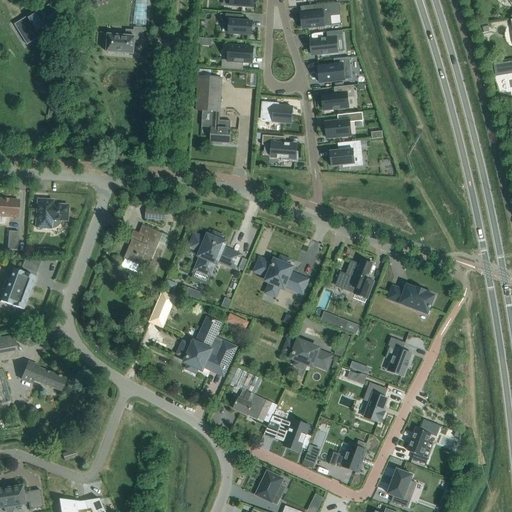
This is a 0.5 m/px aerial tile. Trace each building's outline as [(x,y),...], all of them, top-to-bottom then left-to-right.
[(341,15),(339,3),(314,5),(315,12),(301,14),(303,29),(331,25),(330,16),(341,15)] [(30,21),(20,27),(22,31),(30,43),(42,36),(43,35),(40,30),(58,19),(50,5),(31,17),(28,18),(30,21)] [(251,36),(252,22),(241,21),(241,16),(241,15),(226,14),(225,24),(230,24),(229,34),(251,36)] [(106,37),(105,43),(107,43),(106,52),(134,54),(135,42),(141,43),(143,28),(142,28),(142,25),(136,25),(135,28),(134,37),(116,35),(117,33),(111,33),(111,35),(108,35),(108,37),(106,37)] [(338,53),(336,38),(343,38),(342,31),(327,32),(327,39),(310,40),(312,55),(338,53)] [(252,63),(253,47),(229,46),(228,60),(222,60),(222,69),(242,70),(242,67),(242,63),(252,63)] [(351,68),(350,58),(334,59),(334,65),(318,67),(319,71),(318,71),(319,79),(320,79),(320,83),(344,81),(343,69),(351,68)] [(220,112),(222,79),(198,77),(196,110),(203,111),(202,124),(212,124),(212,128),(211,128),(211,143),(218,144),(218,142),(230,143),(230,135),(232,135),(232,133),(231,133),(231,122),(219,121),(220,112)] [(354,86),(334,88),(335,94),(322,95),(324,111),(338,109),(338,110),(345,110),(345,109),(348,108),(347,98),(355,97),(354,86)] [(291,123),(292,107),(278,106),(278,104),(262,103),(262,115),(274,115),(273,122),(291,123)] [(337,115),(338,121),(325,123),(327,139),(351,136),(349,123),(363,121),(362,113),(337,115)] [(296,152),(297,144),(284,143),(284,137),(263,135),(262,145),(272,146),(271,158),(281,158),(281,161),(298,162),(298,152),(296,152)] [(362,156),(361,141),(345,143),(346,150),(331,152),(332,166),(343,165),(344,167),(352,166),(352,164),(354,164),(353,157),(362,156)] [(0,216),(17,218),(19,201),(7,200),(7,201),(4,201),(4,200),(0,199),(0,216)] [(37,200),(35,228),(53,229),(55,228),(57,226),(60,223),(60,221),(67,221),(67,214),(68,213),(69,209),(68,208),(68,206),(66,206),(65,205),(61,205),(60,205),(52,205),(53,201),(37,200)] [(146,210),(145,219),(165,220),(166,211),(146,210)] [(130,245),(124,259),(125,259),(140,266),(139,268),(144,270),(147,271),(163,234),(143,225),(140,233),(139,234),(145,236),(142,243),(132,239),(130,245)] [(18,251),(19,232),(9,231),(7,250),(18,251)] [(195,235),(190,248),(201,252),(199,256),(201,257),(196,269),(210,275),(215,263),(217,264),(218,261),(235,268),(240,255),(228,250),(228,252),(223,250),(223,248),(226,243),(221,241),(223,237),(214,233),(213,238),(208,236),(206,240),(195,235)] [(307,280),(295,275),(295,277),(290,275),(293,268),(288,266),(290,261),(281,257),(279,262),(275,260),(273,264),(260,259),(255,272),(268,277),(266,281),(271,283),(268,290),(276,293),(279,287),(284,288),(285,286),(302,293),(307,280)] [(25,259),(22,269),(36,274),(42,259),(25,259)] [(242,259),(238,269),(243,271),(247,260),(242,259)] [(373,282),(367,279),(373,265),(362,260),(360,264),(351,261),(346,274),(340,272),(340,273),(342,273),(337,286),(350,291),(352,286),(357,288),(354,294),(366,299),(373,282)] [(31,290),(35,277),(13,269),(8,281),(5,279),(2,289),(5,290),(0,302),(23,310),(27,298),(26,298),(29,289),(31,290)] [(168,290),(178,293),(181,285),(171,281),(168,290)] [(435,296),(425,292),(426,291),(416,288),(416,289),(407,285),(405,291),(392,286),(387,299),(428,314),(435,296)] [(227,321),(245,330),(248,322),(230,314),(227,321)] [(336,317),(332,326),(345,331),(348,321),(336,317)] [(229,363),(236,348),(222,342),(221,344),(213,340),(214,338),(202,332),(197,343),(194,342),(192,347),(187,344),(182,355),(187,358),(185,362),(189,365),(187,369),(196,373),(198,368),(202,370),(204,366),(205,365),(210,367),(209,369),(223,375),(229,363)] [(0,360),(17,357),(14,337),(0,339),(0,360)] [(395,349),(387,371),(403,377),(406,368),(408,369),(410,363),(409,362),(412,354),(402,351),(405,343),(391,338),(388,346),(395,349)] [(318,351),(319,349),(312,346),(313,345),(305,342),(305,343),(298,341),(296,345),(291,343),(288,352),(293,354),(291,359),(298,361),(296,365),(304,368),(306,364),(312,367),(313,364),(327,369),(332,357),(318,351)] [(353,362),(351,368),(362,373),(364,367),(353,362)] [(65,379),(60,377),(61,376),(58,375),(57,376),(38,369),(39,367),(28,363),(21,380),(32,384),(33,380),(60,391),(65,379)] [(1,370),(0,370),(0,404),(11,401),(1,370)] [(367,376),(361,374),(361,375),(358,384),(364,386),(367,376)] [(370,383),(364,400),(370,402),(364,417),(379,423),(379,422),(381,422),(385,412),(383,411),(388,399),(384,397),(387,390),(370,383)] [(277,406),(263,398),(247,391),(247,392),(243,391),(239,398),(238,398),(233,409),(248,415),(249,414),(270,424),(277,406)] [(282,420),(275,439),(291,444),(289,448),(300,452),(301,448),(307,450),(312,436),(307,434),(309,426),(293,421),(292,424),(282,420)] [(416,429),(408,451),(414,453),(412,459),(426,465),(428,458),(423,456),(431,434),(416,429)] [(334,452),(329,464),(335,467),(336,464),(342,466),(342,467),(358,473),(366,450),(364,450),(366,444),(359,441),(357,447),(350,444),(345,457),(340,455),(340,454),(334,452)] [(305,460),(316,464),(318,457),(307,453),(305,460)] [(391,485),(388,494),(393,496),(391,501),(405,507),(408,501),(404,499),(412,475),(397,469),(393,478),(395,479),(393,486),(391,485)] [(275,496),(283,479),(267,471),(256,495),(277,505),(280,499),(275,496)] [(40,490),(29,492),(27,492),(27,493),(22,494),(21,487),(9,488),(9,487),(10,487),(10,486),(1,488),(2,488),(2,490),(0,489),(0,507),(4,507),(4,511),(12,511),(14,510),(13,506),(24,504),(24,503),(28,503),(30,509),(43,507),(40,490)] [(323,498),(316,495),(312,503),(319,507),(323,498)] [(92,511),(104,511),(99,499),(79,502),(58,499),(60,511),(76,511),(77,510),(90,508),(92,511)]
